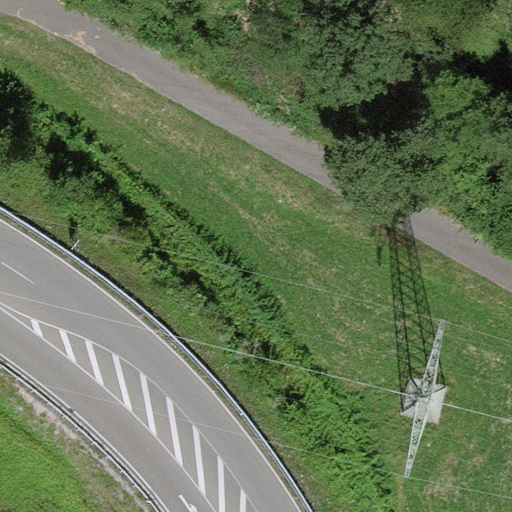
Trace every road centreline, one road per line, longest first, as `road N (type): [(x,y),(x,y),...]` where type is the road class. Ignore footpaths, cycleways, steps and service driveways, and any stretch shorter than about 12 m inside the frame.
road 1 (track): [(511,266),(48,5),(24,0)]
road 2 (trunk): [(227,511),(81,341),(0,299)]
